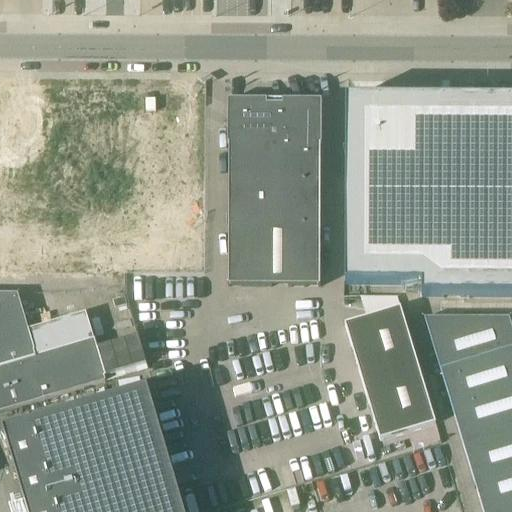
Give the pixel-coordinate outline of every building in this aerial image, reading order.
[(0,274),(206,275),(205,98),(51,97),(51,95),(0,95),(0,274)] [(267,101),(228,101),(227,145),(229,145),(228,287),(320,287),(320,145),(321,145),(321,101),(282,101),(282,106),(267,106),(267,101)] [(346,178),(345,286),(422,287),(422,299),(511,298),(511,102),(385,102),(384,178),(346,178)] [(0,414),(105,383),(104,378),(105,378),(94,341),(86,313),(27,330),(17,296),(0,296),(0,414)] [(381,443),(435,426),(400,310),(345,326),(381,443)] [(511,511),(511,329),(509,319),(425,319),(482,511),(511,511)] [(183,511),(148,390),(3,433),(26,511),(183,511)]
